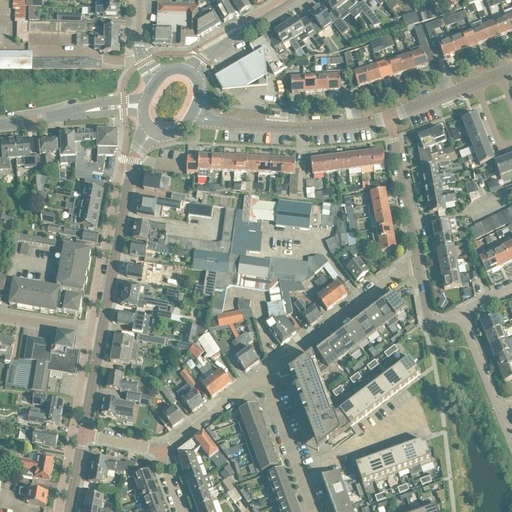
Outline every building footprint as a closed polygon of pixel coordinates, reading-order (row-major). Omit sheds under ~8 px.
[(98,0),(99,3),(102,3),(102,9),(97,9),(121,10),(120,0),(98,0)] [(207,0),(205,0),(198,4),(198,5),(198,39),(220,25),(215,17),(208,6),(210,4),(207,0)] [(230,3),(228,0),(217,0),(218,0),(211,4),(215,11),(216,11),(224,23),(235,16),(228,4),(230,3)] [(245,0),(228,0),(230,3),(232,1),(239,14),(250,8),(245,0)] [(325,0),(324,1),(329,9),(328,9),(332,13),(330,14),(327,17),(331,22),(333,24),(342,36),(350,30),(343,21),(350,15),(337,0),(325,0)] [(337,0),(350,15),(355,20),(363,14),(362,13),(368,8),(363,2),(359,5),(358,4),(355,0),(354,0),(337,0)] [(393,12),(399,7),(394,1),(393,2),(390,0),(389,0),(387,3),(390,6),(389,7),(393,12)] [(454,0),(438,0),(449,13),(461,8),(454,0)] [(493,0),(487,2),(488,7),(489,9),(500,5),(498,0),(493,0)] [(474,3),(478,13),(480,19),(485,17),(483,11),(479,2),(474,3)] [(154,29),(153,45),(154,46),(185,46),(185,39),(198,39),(198,5),(177,4),(158,4),(157,29),(154,29)] [(311,16),(307,19),(318,36),(333,24),(331,22),(327,17),(319,6),(318,7),(317,6),(312,10),(313,11),(309,14),(311,16)] [(36,7),(29,7),(29,21),(36,21),(40,21),(40,17),(37,17),(37,15),(34,15),(34,11),(36,11),(36,7)] [(381,24),(368,8),(362,13),(363,14),(373,27),(381,24)] [(121,10),(97,9),(89,9),(89,16),(97,16),(97,18),(120,19),(121,10)] [(465,11),(453,16),(456,22),(467,18),(465,11)] [(415,13),(402,18),(406,28),(419,24),(415,13)] [(82,15),(58,14),(57,22),(81,23),(82,15)] [(506,18),(494,23),(500,37),(511,32),(506,18)] [(285,26),(300,50),(306,46),(303,42),(308,38),(309,39),(312,38),(320,49),(326,46),(318,36),(312,27),(312,28),(307,19),(300,24),(297,19),(285,26)] [(481,22),(470,26),(472,31),(478,45),(489,41),(483,27),(481,22)] [(87,24),(78,24),(72,23),(71,34),(71,35),(77,35),(87,35),(87,34),(87,24)] [(431,23),(425,26),(429,37),(435,35),(436,34),(434,31),(431,23)] [(483,27),(489,41),(500,37),(494,23),(483,27)] [(285,68),(291,64),(285,55),(287,53),(283,46),(289,42),(295,53),(300,50),(285,26),(274,33),(277,38),(270,42),(285,68)] [(421,27),(414,30),(420,45),(426,42),(421,27)] [(119,41),(119,36),(120,36),(120,28),(104,28),(104,35),(95,34),(95,40),(119,41)] [(466,29),(459,31),(461,36),(466,50),(478,45),(472,31),(467,33),(466,29)] [(77,35),(77,46),(94,46),(94,50),(99,50),(99,52),(119,53),(120,45),(118,45),(119,41),(95,40),(95,34),(87,34),(87,35),(77,35)] [(380,37),(380,38),(384,51),(394,47),(391,37),(390,34),(380,37)] [(448,35),(437,40),(438,44),(440,49),(444,59),(455,54),(450,40),(448,35)] [(285,68),(270,42),(266,36),(250,45),(255,55),(256,55),(261,57),(265,54),(267,58),(265,59),(266,60),(274,75),(277,74),(285,69),(285,68)] [(450,40),(455,54),(466,50),(461,36),(450,40)] [(380,38),(369,42),(370,45),(374,55),(385,52),(384,51),(380,38)] [(333,44),(328,48),(332,55),(339,53),(333,44)] [(421,48),(410,51),(411,56),(416,70),(427,66),(424,56),(423,52),(422,52),(421,48)] [(0,70),(34,71),(34,52),(0,51),(0,70)] [(351,52),(345,55),(347,67),(348,67),(353,65),(352,59),(351,52)] [(267,76),(266,60),(265,59),(267,58),(265,54),(261,57),(256,55),(255,55),(215,79),(223,92),(243,90),(267,76)] [(416,70),(411,56),(400,59),(404,73),(416,70)] [(322,58),(322,71),(344,70),(343,58),(322,58)] [(48,59),(37,60),(36,70),(48,70),(48,59)] [(59,59),(48,59),(48,70),(59,70),(59,59)] [(59,59),(59,70),(70,70),(70,59),(59,59)] [(82,59),(70,59),(70,70),(82,70),(82,59)] [(82,59),(82,70),(93,70),(93,62),(93,59),(82,59)] [(404,73),(400,59),(388,63),(393,77),(404,73)] [(101,62),(93,62),(93,70),(101,70),(101,62)] [(360,72),(354,74),(355,78),(358,88),(370,84),(365,70),(363,63),(358,64),(360,72)] [(388,63),(376,67),(381,81),(393,77),(388,63)] [(370,84),(381,81),(376,67),(365,70),(370,84)] [(344,71),(327,72),(327,77),(328,92),(341,91),(340,84),(346,84),(345,74),(344,71)] [(328,92),(327,77),(327,72),(315,73),(315,78),(316,92),(328,92)] [(304,93),(303,78),(291,79),(292,94),(304,93)] [(315,78),(303,78),(304,93),(316,92),(315,78)] [(476,115),(462,120),(467,131),(481,126),(476,115)] [(471,143),(485,137),(481,126),(467,131),(471,143)] [(441,144),(446,142),(441,128),(430,133),(435,147),(438,154),(439,154),(440,158),(446,156),(441,144)] [(457,129),(451,131),(455,142),(461,140),(457,129)] [(114,155),(114,152),(115,152),(115,149),(117,149),(117,131),(98,131),(74,133),(74,135),(75,164),(76,170),(86,172),(103,175),(104,166),(106,156),(113,156),(113,155),(114,155)] [(450,155),(446,156),(440,158),(439,154),(438,154),(431,157),(429,149),(435,147),(430,133),(416,138),(421,165),(432,163),(432,165),(439,164),(450,162),(458,161),(455,153),(450,155)] [(60,153),(61,165),(75,164),(74,135),(61,136),(62,153),(60,153)] [(485,137),(471,143),(473,148),(473,149),(475,154),(489,148),(485,137)] [(35,156),(36,167),(36,171),(42,171),(42,168),(52,168),(51,155),(58,154),(57,139),(39,141),(40,155),(35,156)] [(0,158),(0,169),(10,169),(10,160),(17,160),(15,140),(8,141),(8,143),(2,143),(3,158),(0,158)] [(36,167),(35,156),(30,156),(29,141),(23,142),(23,140),(15,140),(17,160),(17,167),(24,167),(24,168),(36,167)] [(473,148),(460,153),(462,159),(475,154),(473,149),(473,148)] [(462,159),(464,164),(477,159),(480,165),(494,160),(489,148),(475,154),(462,159)] [(373,168),(375,167),(385,166),(383,151),(371,153),(373,168)] [(373,168),(371,153),(359,154),(361,169),(361,174),(373,173),(373,168)] [(359,154),(347,156),(349,171),(361,169),(359,154)] [(234,173),(241,173),(246,173),(247,155),(240,155),(240,158),(235,158),(234,173)] [(211,172),(210,172),(211,157),(199,156),(199,158),(198,174),(198,177),(203,177),(210,178),(211,172)] [(337,172),(349,171),(347,156),(335,157),(337,172)] [(188,157),(187,174),(198,174),(199,158),(188,157)] [(211,172),(222,172),(223,157),(211,157),(210,172),(211,172)] [(223,157),(222,172),(234,173),(235,158),(223,157)] [(335,157),(323,159),(325,174),(337,172),(335,157)] [(246,173),(259,174),(259,159),(247,158),(246,173)] [(259,174),(271,175),(271,160),(259,159),(259,174)] [(311,161),(312,170),(313,175),(325,174),(323,159),(311,161)] [(506,159),(495,163),(500,177),(511,173),(506,159)] [(283,160),(271,160),(271,175),(283,175),(283,160)] [(298,176),(299,176),(299,170),(295,170),(295,161),(283,160),(283,175),(290,176),(289,196),(297,197),(298,176)] [(451,176),(450,170),(439,172),(438,167),(422,170),(424,181),(451,176)] [(478,181),(477,171),(470,172),(471,182),(478,181)] [(162,177),(162,178),(146,175),(144,190),(165,194),(167,185),(169,185),(170,179),(162,177)] [(455,183),(454,175),(451,176),(424,181),(426,192),(442,189),(451,187),(450,184),(455,183)] [(489,190),(500,186),(497,179),(487,183),(489,190)] [(58,189),(57,195),(100,203),(101,197),(102,198),(103,192),(102,192),(102,191),(103,183),(85,180),(83,194),(58,189)] [(362,183),(364,191),(376,188),(375,182),(369,183),(369,182),(362,183)] [(234,189),(234,191),(241,192),(241,190),(245,190),(246,190),(246,183),(241,183),(234,183),(234,189)] [(469,195),(479,193),(478,192),(476,187),(474,183),(466,184),(468,195),(469,194),(469,195)] [(426,192),(428,202),(455,197),(454,192),(442,194),(442,189),(426,192)] [(321,200),(329,201),(329,197),(334,196),(332,190),(320,192),(321,200)] [(373,206),(387,203),(385,191),(370,193),(373,206)] [(479,193),(469,195),(471,201),(480,197),(479,193)] [(172,194),(171,200),(182,202),(186,202),(187,196),(172,194)] [(74,205),(67,203),(65,209),(70,210),(97,215),(98,210),(100,210),(101,204),(100,204),(100,203),(57,195),(56,195),(68,198),(75,199),(74,205)] [(140,196),(137,215),(154,218),(161,219),(164,208),(180,210),(182,202),(171,200),(171,201),(140,196)] [(344,198),(346,210),(353,209),(352,209),(350,197),(344,198)] [(430,213),(446,210),(445,205),(456,203),(455,197),(428,202),(430,213)] [(235,221),(235,223),(262,226),(262,221),(257,221),(259,203),(259,199),(245,198),(244,211),(236,210),(236,215),(235,221)] [(190,203),(188,215),(195,216),(197,204),(190,203)] [(271,204),(259,203),(257,221),(262,221),(269,222),(271,204)] [(295,204),(278,203),(278,205),(276,223),(276,227),(293,229),(295,204)] [(373,206),(367,207),(370,219),(375,218),(390,215),(387,203),(373,206)] [(269,222),(276,223),(278,205),(271,204),(269,222)] [(293,229),(310,231),(310,227),(312,207),(312,206),(295,204),(293,229)] [(331,205),(323,204),(323,208),(321,228),(327,229),(327,227),(331,206),(331,205)] [(345,228),(343,217),(339,217),(341,207),(331,206),(327,227),(333,227),(333,226),(338,227),(345,228)] [(321,228),(323,208),(312,207),(310,227),(321,228)] [(348,223),(356,221),(356,220),(355,221),(353,209),(346,210),(348,223)] [(70,210),(69,216),(72,216),(70,226),(80,228),(81,225),(85,226),(95,228),(95,226),(97,227),(98,221),(96,221),(97,215),(70,210)] [(511,222),(511,219),(507,210),(502,212),(507,224),(511,222)] [(507,224),(502,212),(496,215),(502,227),(507,224)] [(42,222),(54,225),(56,216),(41,213),(42,222)] [(371,230),(392,226),(390,215),(375,218),(377,229),(371,230)] [(502,227),(496,215),(491,218),(496,230),(502,227)] [(2,216),(1,220),(4,220),(4,224),(12,225),(14,218),(2,216)] [(496,230),(491,218),(485,221),(491,232),(496,230)] [(435,238),(451,235),(457,233),(455,220),(453,220),(453,221),(432,225),(435,238)] [(346,234),(346,235),(354,234),(354,233),(358,232),(356,221),(348,223),(350,233),(346,234)] [(491,232),(485,221),(480,223),(485,235),(491,232)] [(166,231),(167,225),(150,223),(150,225),(136,222),(133,239),(147,242),(149,229),(166,231)] [(234,229),(234,230),(261,233),(261,231),(262,227),(262,226),(235,223),(234,226),(234,229)] [(480,223),(474,226),(476,230),(480,238),(485,235),(480,223)] [(43,225),(42,230),(47,232),(59,235),(77,238),(76,241),(87,243),(97,245),(99,235),(89,233),(65,228),(49,225),(49,226),(43,225)] [(392,226),(371,230),(373,242),(379,241),(394,238),(392,226)] [(338,227),(335,237),(338,243),(343,252),(347,248),(345,245),(348,244),(346,235),(346,234),(345,228),(338,227)] [(232,243),(231,250),(247,252),(259,254),(261,233),(234,230),(233,232),(233,237),(232,243)] [(476,230),(470,231),(474,241),(480,238),(476,230)] [(436,245),(433,245),(434,252),(437,251),(454,248),(451,235),(435,238),(436,245)] [(166,236),(164,248),(171,248),(172,237),(166,236)] [(335,237),(325,242),(328,247),(338,243),(335,237)] [(379,241),(380,243),(382,253),(396,250),(394,238),(379,241)] [(511,263),(511,262),(511,243),(510,244),(507,239),(501,242),(503,247),(503,248),(511,263)] [(216,243),(215,254),(230,256),(231,250),(232,243),(222,242),(216,243)] [(363,258),(369,253),(366,249),(372,248),(371,242),(356,245),(353,246),(363,258)] [(474,252),(480,248),(477,242),(470,245),(474,252)] [(338,243),(328,247),(330,253),(331,252),(333,257),(337,255),(338,256),(343,252),(338,243)] [(131,250),(130,253),(131,254),(131,256),(141,257),(146,258),(152,259),(155,256),(155,254),(170,256),(171,252),(175,253),(176,249),(171,248),(164,248),(157,247),(147,245),(147,246),(133,244),(132,249),(131,250)] [(27,255),(29,246),(22,245),(20,254),(27,255)] [(66,271),(86,275),(91,251),(64,246),(61,265),(64,266),(64,267),(67,267),(66,271)] [(349,247),(349,249),(348,250),(353,258),(359,254),(362,258),(363,258),(353,246),(349,247)] [(456,261),(454,248),(437,251),(439,264),(456,261)] [(511,263),(503,248),(491,253),(499,269),(511,263)] [(238,276),(244,277),(247,257),(247,253),(231,251),(228,274),(232,275),(238,276)] [(196,252),(193,270),(207,272),(218,273),(228,274),(230,256),(215,254),(208,253),(202,253),(196,252)] [(499,269),(491,253),(479,259),(487,275),(499,269)] [(322,268),(323,267),(328,263),(323,256),(320,257),(320,256),(315,256),(315,257),(322,268)] [(244,277),(250,278),(256,279),(259,259),(247,257),(244,277)] [(307,281),(311,278),(321,270),(320,269),(322,268),(315,257),(308,258),(308,264),(305,282),(307,281)] [(256,279),(262,280),(268,280),(271,261),(259,259),(256,279)] [(268,280),(276,282),(278,261),(271,260),(271,261),(268,280)] [(286,262),(278,261),(276,282),(279,282),(283,283),(286,262)] [(368,274),(362,266),(358,261),(348,269),(357,282),(358,281),(359,282),(364,279),(363,278),(368,274)] [(456,261),(439,264),(442,277),(459,274),(456,261)] [(293,263),(286,262),(283,283),(291,284),(293,263)] [(127,271),(126,274),(127,275),(127,278),(151,282),(154,265),(135,263),(135,267),(129,266),(128,270),(127,271)] [(301,264),(293,263),(291,284),(298,285),(301,264)] [(298,285),(301,286),(305,282),(308,264),(301,264),(298,285)] [(9,306),(57,314),(57,312),(79,316),(82,299),(80,299),(81,292),(83,292),(86,275),(66,271),(67,267),(64,267),(64,266),(61,265),(56,289),(14,281),(9,306)] [(475,272),(473,273),(474,278),(482,276),(481,267),(474,268),(475,272)] [(193,270),(175,268),(173,279),(191,281),(193,270)] [(207,272),(203,296),(213,298),(214,293),(215,287),(218,273),(207,272)] [(232,275),(228,274),(218,273),(215,287),(227,289),(229,288),(229,287),(230,287),(230,286),(232,275)] [(461,287),(459,274),(442,277),(444,290),(461,287)] [(324,286),(328,283),(323,276),(319,279),(324,286)] [(314,283),(319,289),(324,286),(319,279),(314,283)] [(276,282),(268,280),(267,292),(269,292),(281,290),(279,282),(276,282)] [(305,282),(301,286),(305,290),(311,286),(307,281),(305,282)] [(283,283),(279,282),(281,290),(282,296),(283,302),(286,315),(286,317),(292,314),(293,313),(289,294),(306,292),(305,290),(301,286),(298,285),(291,284),(283,283)] [(337,304),(338,303),(347,296),(337,283),(327,291),(337,304)] [(125,284),(123,296),(127,297),(128,295),(133,296),(133,297),(153,301),(154,295),(149,294),(150,287),(141,285),(141,287),(135,286),(125,284)] [(180,293),(168,291),(166,303),(177,305),(178,305),(180,293)] [(317,298),(327,312),(337,304),(327,291),(317,298)] [(123,296),(121,306),(131,308),(137,309),(144,310),(144,307),(147,307),(147,305),(152,306),(158,307),(159,307),(158,311),(167,313),(169,304),(159,302),(153,301),(133,297),(133,296),(128,295),(127,297),(123,296)] [(386,303),(384,302),(396,318),(407,309),(405,300),(401,304),(394,295),(390,297),(391,299),(386,303)] [(250,307),(251,301),(238,299),(237,305),(250,307)] [(448,303),(440,299),(436,307),(444,311),(448,303)] [(294,306),(311,327),(321,319),(312,307),(308,310),(301,301),(294,306)] [(283,302),(271,304),(267,304),(269,317),(286,315),(283,302)] [(376,310),(375,309),(374,309),(389,329),(399,322),(396,318),(384,302),(381,304),(382,306),(376,310)] [(211,311),(199,309),(198,319),(202,319),(200,328),(207,329),(209,320),(211,311)] [(253,315),(251,309),(250,310),(239,312),(240,317),(253,315)] [(366,318),(365,316),(365,317),(377,332),(386,325),(389,329),(374,309),(371,312),(372,313),(366,318)] [(158,311),(157,318),(182,324),(183,317),(172,315),(172,314),(167,313),(158,311)] [(211,311),(211,312),(211,311),(209,320),(222,317),(222,315),(222,312),(211,311)] [(234,325),(241,324),(240,317),(239,312),(231,313),(234,325)] [(120,313),(118,324),(127,326),(133,327),(132,334),(138,335),(142,336),(142,334),(147,335),(151,317),(136,314),(135,316),(130,314),(120,313)] [(231,313),(222,315),(222,317),(209,320),(207,329),(208,330),(209,330),(228,326),(232,325),(234,325),(231,313)] [(241,324),(247,322),(253,321),(254,321),(253,315),(240,317),(241,324)] [(270,320),(266,324),(271,331),(270,332),(281,347),(289,340),(290,340),(289,340),(292,338),(291,336),(297,332),(285,317),(286,317),(286,315),(269,317),(270,320)] [(357,325),(356,323),(355,324),(367,340),(377,332),(365,317),(362,319),(363,320),(357,325)] [(502,329),(497,317),(481,323),(485,335),(502,329)] [(253,321),(247,322),(250,334),(256,333),(253,321)] [(347,332),(346,331),(345,331),(360,351),(361,350),(358,346),(367,340),(355,324),(352,326),(353,328),(347,332)] [(409,326),(405,330),(407,333),(415,327),(412,324),(409,326)] [(187,325),(183,343),(194,346),(195,339),(198,327),(193,326),(187,325)] [(230,329),(236,340),(238,344),(240,343),(246,352),(243,355),(253,368),(260,363),(251,350),(251,349),(248,345),(252,342),(246,333),(239,338),(232,325),(228,326),(230,329)] [(198,327),(195,339),(198,341),(207,329),(200,328),(198,327)] [(189,351),(188,352),(198,360),(199,358),(204,353),(205,352),(207,355),(205,357),(208,360),(220,352),(215,342),(214,343),(207,331),(208,330),(207,329),(198,341),(194,346),(189,351)] [(502,329),(485,335),(490,347),(506,341),(502,329)] [(338,339),(337,338),(336,338),(350,358),(360,351),(345,331),(342,333),(344,335),(338,339)] [(16,372),(13,389),(28,391),(35,392),(46,393),(48,377),(62,379),(63,374),(65,374),(75,376),(79,353),(73,352),(75,337),(59,334),(59,335),(55,334),(53,342),(28,338),(24,360),(18,359),(16,372)] [(136,341),(164,346),(166,339),(154,337),(154,338),(142,336),(138,335),(136,341)] [(138,354),(139,348),(139,345),(134,345),(135,341),(115,337),(113,350),(138,354)] [(12,359),(15,340),(2,338),(0,350),(0,356),(6,358),(5,364),(11,365),(12,359)] [(328,347),(327,345),(326,346),(338,361),(347,354),(350,358),(336,338),(333,341),(334,342),(328,347)] [(236,340),(232,343),(236,350),(232,354),(234,358),(245,373),(253,368),(243,355),(246,352),(240,343),(238,344),(236,340)] [(215,342),(220,352),(220,351),(223,357),(231,352),(222,341),(219,343),(218,341),(215,342)] [(511,352),(506,341),(490,347),(495,359),(511,352)] [(183,343),(178,342),(176,349),(189,351),(194,346),(183,343)] [(338,361),(326,346),(323,348),(324,349),(318,354),(317,352),(316,353),(328,369),(338,361)] [(398,351),(395,346),(388,351),(392,355),(398,351)] [(131,361),(136,362),(138,354),(113,350),(111,362),(130,365),(131,361)] [(511,352),(495,359),(500,371),(511,365),(511,352)] [(339,411),(334,415),(312,356),(289,374),(311,434),(318,452),(328,444),(351,427),(339,411)] [(411,381),(420,375),(406,356),(397,362),(411,381)] [(190,370),(195,366),(192,362),(186,366),(190,370)] [(411,381),(397,362),(388,369),(403,388),(411,381)] [(212,399),(222,391),(200,363),(196,367),(208,382),(202,386),(212,399)] [(207,363),(203,366),(222,391),(232,384),(226,376),(222,371),(217,375),(214,372),(207,363)] [(132,365),(131,371),(143,374),(144,367),(132,365)] [(504,383),(511,379),(511,365),(500,371),(504,383)] [(403,388),(388,369),(380,375),(394,394),(403,388)] [(8,370),(5,389),(13,390),(13,389),(16,372),(8,370)] [(185,370),(180,374),(188,385),(191,389),(196,385),(185,370)] [(109,373),(106,389),(118,391),(128,393),(137,394),(141,395),(144,395),(145,391),(137,389),(138,384),(123,381),(124,376),(119,375),(109,373)] [(394,394),(380,375),(371,382),(386,401),(394,394)] [(386,401),(371,382),(363,388),(377,408),(386,401)] [(184,393),(180,397),(183,401),(186,406),(192,414),(204,405),(198,397),(194,392),(191,389),(188,385),(182,390),(184,393)] [(161,391),(172,406),(179,402),(167,386),(161,391)] [(377,408),(363,388),(354,395),(368,414),(377,408)] [(128,393),(126,403),(135,404),(139,405),(141,395),(137,394),(128,393)] [(368,414),(354,395),(345,401),(360,421),(368,414)] [(34,397),(32,405),(48,407),(47,412),(62,414),(64,402),(34,397)] [(117,416),(132,419),(135,404),(126,403),(119,402),(119,401),(104,398),(102,414),(116,417),(117,416)] [(360,421),(345,401),(337,408),(339,411),(351,427),(354,425),(360,421)] [(246,409),(244,402),(237,407),(243,422),(260,415),(256,405),(246,409)] [(184,420),(178,412),(174,408),(163,416),(160,412),(156,415),(165,427),(169,424),(172,429),(184,420)] [(31,413),(29,422),(35,423),(44,425),(44,423),(60,426),(61,419),(62,414),(47,412),(31,409),(31,413)] [(263,426),(260,415),(243,422),(238,423),(242,434),(263,426)] [(263,426),(242,434),(246,444),(267,436),(263,426)] [(24,443),(56,448),(58,436),(26,430),(24,443)] [(219,453),(210,442),(203,432),(177,452),(180,459),(179,459),(183,471),(198,466),(194,454),(201,449),(206,455),(202,459),(205,463),(210,459),(214,456),(219,453)] [(267,436),(246,444),(250,454),(271,446),(267,436)] [(433,464),(424,441),(412,446),(420,466),(420,468),(433,464)] [(271,446),(250,454),(253,464),(275,457),(271,446)] [(420,466),(412,446),(401,450),(409,470),(420,466)] [(409,470),(401,450),(390,454),(397,474),(409,470)] [(214,456),(210,459),(215,465),(223,459),(219,453),(214,456)] [(54,458),(37,455),(30,454),(29,460),(23,459),(16,458),(15,463),(11,462),(11,463),(52,470),(54,458)] [(397,474),(390,454),(379,458),(387,478),(397,474)] [(131,471),(136,463),(126,461),(125,463),(94,457),(92,468),(106,471),(106,466),(125,470),(124,472),(126,473),(131,471)] [(275,457),(253,464),(257,475),(278,467),(275,457)] [(387,478),(379,458),(367,462),(375,482),(375,485),(387,480),(387,478)] [(375,482),(367,462),(356,466),(363,486),(375,482)] [(14,469),(23,470),(34,472),(33,479),(50,482),(52,470),(11,463),(10,467),(14,468),(14,469)] [(109,472),(115,473),(123,475),(124,476),(123,479),(126,480),(128,477),(126,473),(124,472),(125,470),(106,466),(106,471),(92,468),(89,482),(99,484),(101,484),(102,476),(108,477),(109,472)] [(183,471),(188,484),(203,479),(198,466),(183,471)] [(138,489),(153,483),(149,471),(140,474),(138,469),(132,471),(131,471),(126,473),(128,477),(128,478),(133,477),(138,489)] [(230,477),(228,474),(225,470),(220,474),(225,481),(222,482),(223,482),(230,477)] [(284,470),(267,476),(270,486),(287,480),(284,470)] [(322,479),(326,490),(343,484),(339,473),(322,479)] [(203,479),(188,484),(192,497),(208,491),(213,489),(211,483),(209,477),(208,477),(207,477),(203,479)] [(223,482),(229,493),(228,494),(235,489),(232,485),(234,483),(230,477),(223,482)] [(287,480),(270,486),(274,496),(291,490),(287,480)] [(138,489),(134,491),(136,496),(134,497),(136,503),(142,501),(158,496),(153,483),(138,489)] [(343,484),(326,490),(330,502),(347,495),(351,494),(347,483),(343,484)] [(48,494),(38,492),(20,489),(19,495),(29,497),(27,504),(45,507),(45,506),(47,505),(47,501),(46,500),(48,494)] [(228,494),(224,497),(227,501),(231,498),(234,504),(241,499),(235,489),(228,494)] [(291,490),(274,496),(278,506),(295,500),(291,490)] [(208,491),(192,497),(197,509),(212,504),(209,496),(208,491)] [(103,497),(97,496),(87,494),(85,507),(111,511),(112,511),(116,511),(117,511),(119,507),(113,506),(113,505),(102,503),(103,497)] [(330,502),(334,511),(337,511),(351,507),(347,495),(330,502)] [(140,510),(135,511),(134,511),(151,511),(162,508),(158,496),(142,501),(145,507),(140,509),(140,510)] [(241,511),(247,508),(242,500),(236,504),(241,511)] [(295,500),(278,506),(279,511),(294,511),(299,511),(295,500)] [(441,511),(440,505),(436,507),(434,502),(422,507),(423,511),(441,511)]
